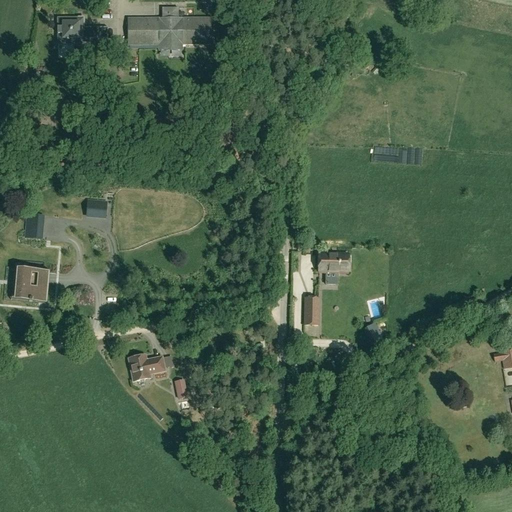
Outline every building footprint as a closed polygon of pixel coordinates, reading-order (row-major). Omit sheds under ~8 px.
[(178,18),(178,8),(162,9),(162,19),(128,19),(128,46),(158,46),(158,51),(182,51),(182,45),(212,45),(212,18),(178,18)] [(84,18),(59,19),(59,44),(84,43),(90,43),(89,39),(107,39),(107,28),(84,28),(84,18)] [(86,216),(105,217),(106,204),(87,203),(86,216)] [(25,238),(41,240),(43,217),(27,216),(25,238)] [(79,267),(104,266),(104,250),(79,250),(79,267)] [(348,255),(318,254),(318,273),(326,273),(325,285),(337,285),(337,274),(348,274),(348,255)] [(29,302),(32,302),(32,300),(36,301),(36,296),(36,294),(46,294),(47,286),(37,285),(38,274),(38,272),(32,272),(13,270),(12,279),(19,280),(18,288),(12,288),(11,297),(17,297),(17,299),(29,300),(29,302)] [(305,299),(304,326),(318,326),(319,299),(305,299)] [(384,342),(374,325),(364,330),(373,348),(384,342)] [(316,344),(317,349),(324,348),(323,329),(308,330),(309,344),(316,344)] [(511,368),(511,354),(511,352),(500,354),(501,355),(494,356),(495,363),(502,361),(504,370),(511,368)] [(146,361),(145,356),(128,359),(133,382),(150,378),(149,374),(165,371),(162,358),(146,361)] [(177,383),(181,399),(192,397),(188,380),(177,383)]
